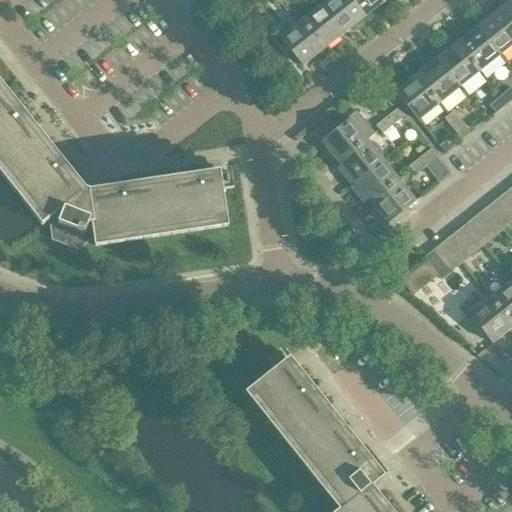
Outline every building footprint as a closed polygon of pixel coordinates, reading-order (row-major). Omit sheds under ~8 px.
[(289,0),(279,0),(278,1),(286,12),(294,6),(289,0)] [(349,0),(327,0),(320,5),(343,35),(364,18),(349,0)] [(383,0),(349,0),(364,18),(385,2),(383,0)] [(511,0),(497,12),(511,30),(511,0)] [(320,5),(300,22),(323,51),(343,35),(320,5)] [(511,30),(497,12),(477,28),(500,57),(511,47),(511,30)] [(323,51),(300,22),(279,38),(302,67),(323,51)] [(477,28),(456,44),(480,73),(500,57),(477,28)] [(456,44),(436,60),(459,89),(480,73),(456,44)] [(436,60),(416,77),(439,106),(459,89),(436,60)] [(439,106),(416,77),(395,93),(418,122),(439,106)] [(227,228),(219,172),(87,192),(84,191),(0,85),(0,175),(41,227),(47,223),(50,226),(52,241),(77,251),(89,242),(93,241),(94,248),(227,228)] [(511,91),(510,89),(500,98),(506,106),(511,101),(511,91)] [(506,106),(500,98),(489,107),(495,115),(506,106)] [(398,109),(387,118),(393,126),(404,117),(398,109)] [(321,143),(337,164),(366,141),(376,133),(359,112),(321,143)] [(444,120),(453,131),(461,124),(452,114),(444,120)] [(393,126),(387,118),(376,127),(382,134),(393,126)] [(461,124),(453,131),(462,141),(469,135),(461,124)] [(337,164),(353,184),(382,161),(381,159),(381,158),(381,155),(381,151),(379,148),(377,145),(374,144),(371,142),(367,142),(366,141),(337,164)] [(430,150),(419,159),(425,167),(436,158),(430,150)] [(425,167),(419,159),(408,167),(415,175),(425,167)] [(353,184),(370,204),(399,181),(382,161),(353,184)] [(399,181),(370,204),(386,225),(415,202),(399,181)] [(511,202),(505,194),(496,201),(511,221),(511,202)] [(511,221),(496,201),(485,210),(502,232),(511,223),(511,221)] [(485,210),(474,219),(491,241),(502,232),(485,210)] [(474,219),(465,226),(482,248),(491,241),(474,219)] [(465,226),(455,234),(473,256),(482,248),(465,226)] [(455,234),(444,242),(462,264),(473,256),(455,234)] [(444,242),(433,251),(451,273),(462,264),(444,242)] [(451,273),(433,251),(423,259),(441,281),(451,273)] [(415,271),(401,283),(411,296),(425,284),(415,271)] [(511,285),(510,282),(489,299),(511,327),(511,285)] [(511,327),(489,299),(469,315),(492,344),(511,328),(511,327)] [(384,476),(289,358),(273,370),(245,393),(338,510),(336,511),(392,511),(372,486),(384,476)]
